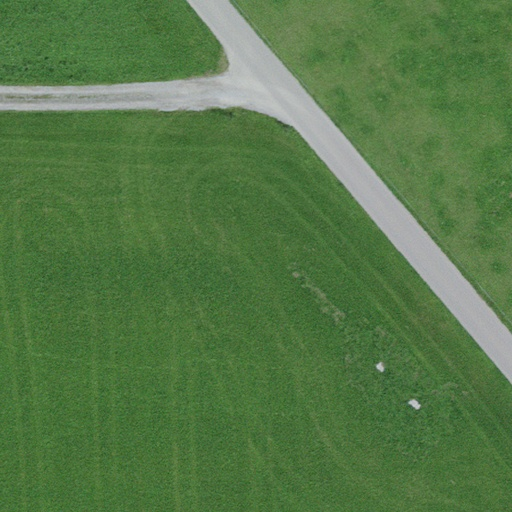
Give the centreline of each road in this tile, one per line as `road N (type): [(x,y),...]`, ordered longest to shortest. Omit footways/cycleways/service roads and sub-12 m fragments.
road 1 (track): [(198,0),(280,104),(511,360)]
road 2 (track): [(0,98),(280,104)]
